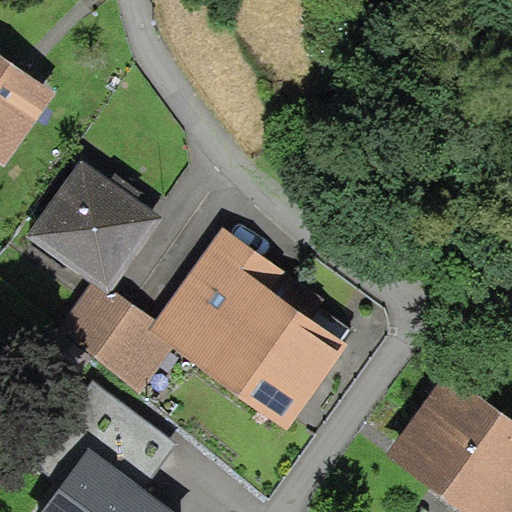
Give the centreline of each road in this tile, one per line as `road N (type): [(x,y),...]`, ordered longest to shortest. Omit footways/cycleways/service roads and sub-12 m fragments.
road 1 (residential): [(151,0),(169,53),(233,142),(350,246),(422,290)]
road 2 (residential): [(264,511),(422,290)]
